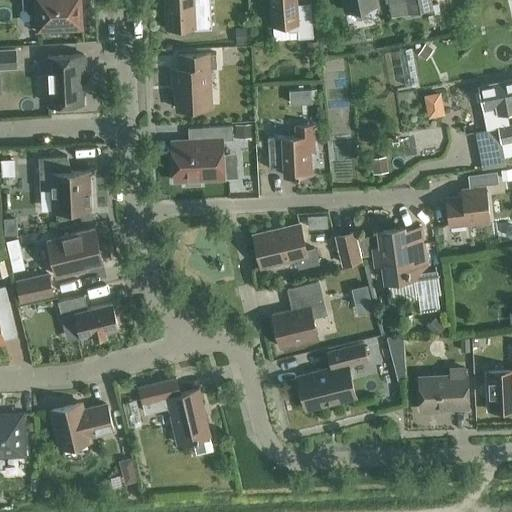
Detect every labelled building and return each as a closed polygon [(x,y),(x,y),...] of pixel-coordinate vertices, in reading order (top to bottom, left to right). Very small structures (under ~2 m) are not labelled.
[(80,0),(21,0),(22,9),(37,8),(38,27),(53,26),(54,30),(66,30),(66,25),(82,25),(80,0)] [(164,0),(166,29),(194,28),(194,29),(211,28),(209,0),(164,0)] [(311,13),(297,14),(295,0),(270,0),(272,24),(288,23),(289,31),(297,30),(298,38),(313,37),(311,13)] [(375,0),(342,0),(344,10),(377,4),(375,0)] [(406,0),(409,11),(433,7),(431,0),(388,0),(389,2),(401,0),(406,0)] [(14,51),(40,53),(41,42),(0,39),(0,63),(13,64),(14,51)] [(176,108),(211,107),(209,68),(216,67),(215,52),(178,54),(179,68),(172,68),(173,85),(175,84),(176,108)] [(47,56),(50,104),(82,102),(81,82),(85,82),(83,54),(47,56)] [(506,110),(511,109),(511,78),(479,85),(483,108),(482,108),(486,129),(475,131),(482,168),(505,164),(501,142),(511,139),(511,123),(509,124),(506,110)] [(430,108),(453,106),(451,82),(428,84),(430,108)] [(283,175),(311,174),(310,150),(314,149),(313,124),(295,125),(295,135),(267,136),(269,168),(283,167),(283,175)] [(235,152),(223,153),(222,139),(232,139),(232,125),(188,128),(188,140),(171,140),(173,180),(185,180),(185,184),(200,183),(200,179),(237,177),(235,152)] [(109,130),(92,130),(92,154),(109,154),(109,130)] [(10,149),(9,165),(22,166),(22,150),(10,149)] [(89,170),(64,171),(63,156),(38,157),(39,190),(51,189),(52,211),(91,208),(89,170)] [(446,198),(449,225),(490,219),(485,184),(498,182),(496,170),(468,174),(469,188),(461,189),(462,196),(446,198)] [(299,223),(253,234),(261,266),(297,258),(299,267),(318,263),(315,248),(306,250),(299,223)] [(421,228),(404,230),(403,227),(378,230),(380,247),(373,248),(375,264),(383,263),(385,277),(408,273),(409,277),(427,275),(421,228)] [(27,228),(13,231),(21,263),(34,259),(27,228)] [(47,240),(56,276),(77,270),(77,268),(102,262),(94,228),(47,240)] [(334,235),(342,265),(362,260),(354,230),(334,235)] [(494,264),(511,262),(511,249),(493,252),(494,264)] [(15,279),(21,301),(54,294),(49,272),(15,279)] [(272,314),(280,347),(318,338),(313,317),(326,314),(318,281),(287,288),(292,309),(272,314)] [(0,342),(4,342),(0,324),(0,322),(13,320),(5,285),(0,285),(0,342)] [(112,302),(87,308),(84,294),(57,301),(61,316),(75,313),(81,337),(118,328),(112,302)] [(303,399),(306,409),(355,396),(347,364),(367,359),(363,343),(328,351),(332,367),(297,375),(300,385),(297,389),(299,397),(303,399)] [(466,374),(464,374),(464,368),(450,368),(450,375),(419,376),(420,408),(424,408),(427,411),(436,410),(439,407),(468,406),(466,374)] [(511,369),(486,370),(487,409),(511,407),(511,369)] [(199,388),(180,393),(176,377),(139,386),(145,412),(168,406),(177,443),(210,435),(199,388)] [(106,403),(83,409),(81,402),(51,410),(60,447),(90,440),(89,435),(112,429),(106,403)] [(22,413),(0,414),(0,455),(1,455),(1,453),(24,452),(22,413)]
